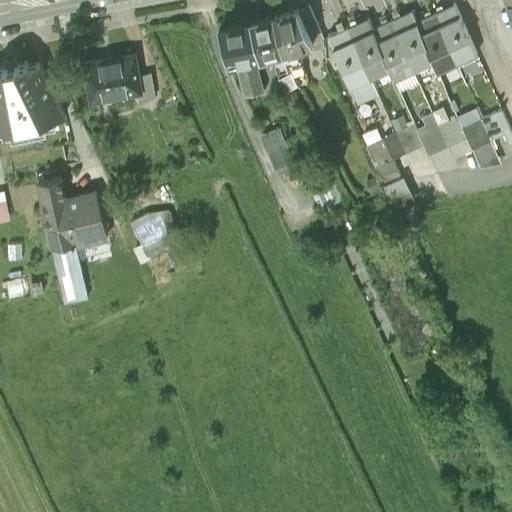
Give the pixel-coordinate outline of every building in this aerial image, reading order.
[(438,9),(434,10),(456,59),(460,57),(465,59),(470,57),(472,52),(476,50),(459,11),(454,1),(443,6),(442,3),(436,5),(438,9)] [(309,2),(298,7),(312,40),(323,35),(309,2)] [(298,7),(275,13),(288,64),(303,60),(298,43),(312,40),(298,7)] [(428,59),(432,57),(415,19),(411,8),(400,13),(399,10),(393,13),(394,16),(391,17),(413,66),(417,64),(423,66),(426,65),(428,59)] [(452,61),(456,59),(434,10),(432,11),(430,8),(424,11),(426,14),(415,19),(432,57),(437,68),(441,66),(446,68),(451,66),(452,61)] [(277,67),(288,64),(275,13),(250,19),(260,54),(262,53),(274,50),(277,67)] [(385,66),(389,64),(372,26),(367,15),(357,20),(355,18),(350,20),(351,22),(348,24),(370,73),(374,71),(379,73),(383,72),(385,66)] [(419,78),(413,66),(391,17),(388,19),(386,15),(381,18),(382,21),(372,26),(389,64),(399,87),(419,78)] [(262,53),(260,54),(250,19),(218,24),(228,60),(236,58),(245,92),(264,87),(256,60),(263,58),(262,53)] [(378,91),(370,73),(348,24),(344,26),(343,23),(338,25),(339,28),(328,34),(334,48),(330,50),(335,62),(340,60),(358,100),(378,91)] [(137,72),(134,52),(103,57),(103,56),(84,59),(90,93),(111,89),(111,93),(139,89),(140,88),(137,72)] [(0,123),(65,112),(40,61),(28,63),(27,60),(17,62),(16,56),(4,58),(5,64),(0,65),(0,123)] [(150,70),(137,72),(140,88),(139,89),(140,97),(154,94),(150,70)] [(292,71),(281,77),(287,89),(299,84),(292,71)] [(501,159),(491,136),(481,114),(476,104),(457,113),(472,145),(481,163),(501,159)] [(511,128),(501,105),(481,114),(491,136),(504,130),(509,141),(511,138),(511,128)] [(429,152),(448,143),(438,121),(432,109),(422,114),(428,126),(419,130),(424,142),(429,152)] [(390,117),(395,128),(414,120),(413,117),(407,119),(403,111),(390,117)] [(452,153),(472,145),(457,113),(438,121),(448,143),(452,153)] [(405,150),(424,142),(419,130),(414,120),(395,128),(405,150)] [(279,123),(264,129),(279,165),(282,164),(285,172),(298,167),(279,123)] [(393,156),(405,150),(395,128),(383,133),(393,156)] [(367,141),(377,163),(393,156),(383,133),(367,141)] [(401,173),(393,156),(377,163),(385,180),(401,173)] [(312,166),(322,186),(334,180),(324,160),(312,166)] [(415,197),(403,172),(401,173),(385,180),(383,181),(393,200),(415,197)] [(51,242),(76,240),(107,233),(96,188),(65,195),(61,174),(38,178),(51,242)] [(382,187),(376,174),(365,179),(371,192),(382,187)] [(342,196),(334,180),(322,186),(311,191),(319,207),(342,196)] [(0,217),(9,215),(4,188),(0,188),(0,217)] [(131,246),(138,261),(166,248),(176,268),(194,259),(169,209),(147,210),(130,218),(141,241),(131,246)] [(7,241),(7,257),(21,257),(20,240),(7,241)] [(88,294),(76,240),(51,242),(64,299),(88,294)]
